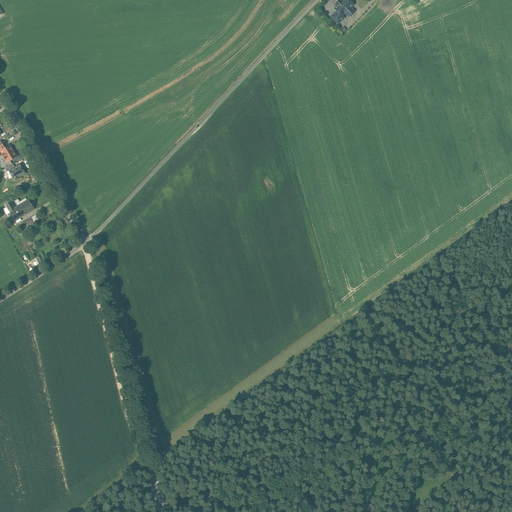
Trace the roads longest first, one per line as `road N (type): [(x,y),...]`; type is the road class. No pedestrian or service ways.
road 1 (track): [(167,457),(511,204)]
road 2 (unclassified): [(83,244),(317,0)]
road 3 (track): [(155,480),(83,244)]
road 4 (residential): [(0,97),(83,244)]
